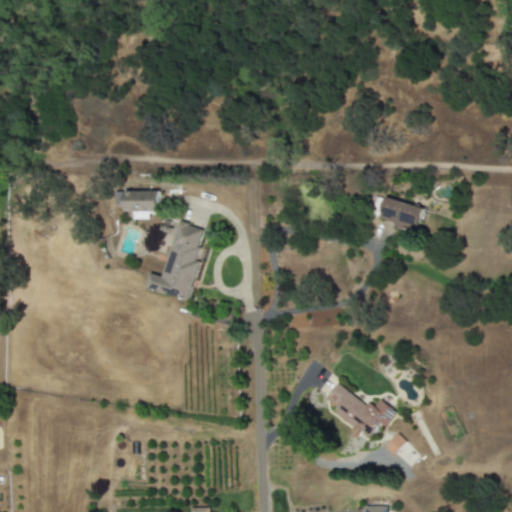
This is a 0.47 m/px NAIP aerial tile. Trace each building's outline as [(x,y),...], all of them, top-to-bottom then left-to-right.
[(159,192),(116,192),(116,205),(125,206),(125,212),(135,212),(135,220),(150,220),(150,212),(159,212),(159,192)] [(423,207),(385,199),(379,223),(418,231),(423,207)] [(203,229),(178,222),(164,277),(150,274),(146,289),(189,300),(199,263),(195,262),(203,229)] [(338,383),(325,400),(337,409),(333,415),(359,435),(361,431),(370,438),(380,424),(386,428),(397,413),(380,400),(373,410),(338,383)] [(406,442),(397,434),(385,448),(394,456),(406,442)]
